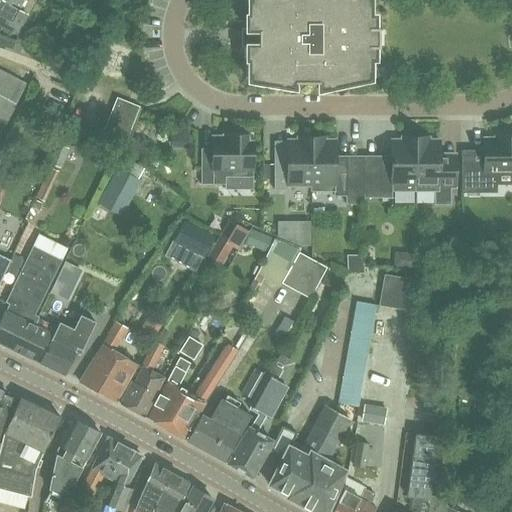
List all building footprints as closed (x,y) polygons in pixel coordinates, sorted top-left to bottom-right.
[(0,0),(0,24),(14,32),(25,13),(19,10),(20,7),(21,7),(24,0),(0,0)] [(249,60),(249,81),(295,88),(295,82),(319,82),(319,90),(371,79),(371,59),(375,59),(375,47),(379,47),(379,28),(375,28),(375,15),(370,15),(370,0),(248,0),(249,15),(246,15),(246,30),(258,30),(259,45),(247,45),(247,60),(249,60)] [(18,35),(13,48),(46,60),(51,47),(18,35)] [(0,135),(28,83),(0,68),(0,135)] [(139,107),(117,98),(103,133),(125,142),(139,107)] [(225,177),(253,177),(253,141),(248,141),(248,135),(223,135),(223,136),(212,136),(213,158),(201,158),(201,184),(225,184),(225,177)] [(461,185),(461,193),(497,192),(497,185),(497,173),(511,172),(511,136),(494,137),(494,138),(484,138),(484,149),(484,154),(461,155),(461,185)] [(310,192),(311,192),(311,137),(298,137),(298,140),(288,140),(288,155),(274,155),(274,190),(289,190),(289,186),(310,186),(310,192)] [(363,164),(335,164),(335,140),(325,140),(325,137),(311,137),(311,192),(334,192),(334,196),(347,196),(346,204),(364,204),(364,198),(363,198),(363,164)] [(392,191),(415,191),(415,137),(402,137),(402,140),(392,140),(392,164),(363,164),(363,198),(364,198),(391,198),(392,191)] [(434,203),(451,203),(451,189),(456,189),(456,155),(439,155),(439,140),(429,140),(429,137),(415,137),(415,191),(434,191),(434,203)] [(122,216),(142,180),(118,167),(98,202),(122,216)] [(250,231),(232,220),(208,256),(227,269),(250,231)] [(299,245),(310,245),(310,221),(299,221),(299,245)] [(214,237),(183,222),(173,241),(204,257),(214,237)] [(374,232),(365,232),(365,244),(375,244),(374,232)] [(47,235),(42,245),(69,257),(74,247),(47,235)] [(13,288),(6,302),(10,304),(11,303),(34,314),(36,315),(64,258),(34,244),(26,261),(18,277),(13,288)] [(284,283),(310,298),(327,267),(301,252),(284,283)] [(0,283),(11,260),(0,254),(0,283)] [(65,261),(61,269),(78,278),(82,269),(65,261)] [(339,292),(349,271),(332,263),(322,283),(339,292)] [(416,278),(384,274),(379,305),(410,310),(416,278)] [(169,278),(160,302),(172,306),(178,290),(183,292),(186,284),(169,278)] [(356,301),(353,321),(374,324),(377,304),(356,301)] [(10,304),(0,325),(0,342),(17,351),(40,362),(40,361),(41,361),(58,325),(49,321),(45,328),(36,324),(39,316),(36,315),(34,314),(11,303),(10,304)] [(58,325),(41,361),(65,373),(76,351),(81,353),(96,322),(82,315),(75,329),(60,322),(58,325)] [(153,339),(162,325),(150,317),(141,331),(153,339)] [(102,343),(81,381),(117,400),(138,363),(114,349),(128,328),(115,319),(100,341),(102,343)] [(374,324),(353,321),(351,331),(372,335),(374,324)] [(359,407),(372,335),(351,331),(339,403),(359,407)] [(195,360),(204,345),(190,336),(180,351),(195,360)] [(189,392),(166,429),(184,439),(206,400),(236,353),(226,346),(194,395),(189,392)] [(389,398),(395,359),(372,354),(365,394),(389,398)] [(131,381),(120,404),(145,416),(165,377),(152,370),(157,362),(147,357),(143,365),(144,365),(135,383),(131,381)] [(166,429),(189,392),(179,386),(191,363),(181,357),(147,418),(166,429)] [(228,463),(254,477),(274,440),(257,431),(283,385),(291,390),(298,377),(275,364),(269,375),(255,400),(252,405),(259,409),(228,463)] [(242,393),(255,400),(269,375),(256,368),(242,393)] [(0,453),(2,443),(0,442),(0,439),(5,426),(2,425),(12,397),(7,395),(8,393),(6,392),(6,390),(6,388),(0,385),(0,453)] [(36,468),(62,416),(22,397),(6,431),(3,443),(2,443),(0,453),(0,488),(33,496),(36,468)] [(202,412),(186,439),(225,461),(251,415),(222,398),(211,417),(202,412)] [(386,406),(364,402),(361,419),(384,423),(386,406)] [(316,511),(326,511),(348,471),(329,461),(350,419),(325,406),(303,447),(309,450),(308,453),(290,443),(268,485),(288,495),(287,497),(316,511)] [(85,463),(101,433),(75,419),(59,449),(58,448),(58,449),(57,454),(49,489),(51,489),(45,501),(60,509),(66,497),(68,498),(83,469),(86,463),(85,463)] [(363,432),(361,442),(359,441),(355,465),(366,467),(372,434),(363,432)] [(431,495),(438,436),(416,434),(407,496),(415,497),(413,511),(412,511),(405,511),(399,509),(397,511),(429,511),(430,503),(429,503),(430,499),(431,495)] [(104,476),(111,479),(126,446),(110,437),(82,486),(95,494),(104,476)] [(104,503),(125,511),(133,489),(128,486),(144,456),(126,446),(111,479),(114,481),(104,503)] [(135,510),(137,511),(156,511),(173,473),(156,463),(135,510)] [(156,511),(176,511),(190,482),(173,473),(156,511)] [(346,476),(345,489),(332,511),(355,511),(368,490),(365,489),(366,486),(346,476)] [(205,511),(214,498),(194,487),(180,511),(205,511)] [(430,503),(429,511),(461,511),(448,506),(440,496),(431,495),(430,499),(429,503),(430,503)] [(242,511),(226,502),(221,511),(242,511)]
